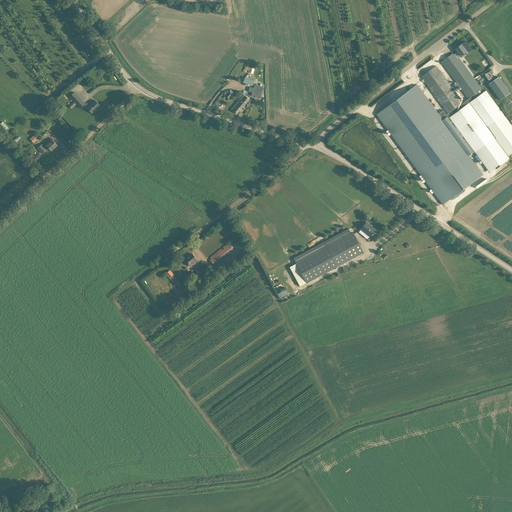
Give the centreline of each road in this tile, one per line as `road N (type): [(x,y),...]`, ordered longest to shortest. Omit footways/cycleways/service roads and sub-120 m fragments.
road 1 (track): [(80,511),(111,500),(263,482),(366,428),(511,388)]
road 2 (unclassified): [(111,296),(315,146)]
road 3 (unclassified): [(511,271),(315,146)]
road 4 (unclassified): [(315,146),(494,0)]
road 5 (unclassified): [(0,218),(139,87)]
road 6 (unclassified): [(315,146),(139,87)]
